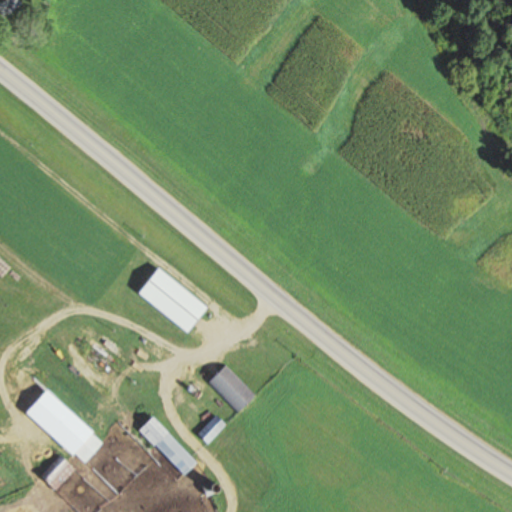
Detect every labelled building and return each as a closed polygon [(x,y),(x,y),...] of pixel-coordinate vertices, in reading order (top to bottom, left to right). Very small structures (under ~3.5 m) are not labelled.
[(0,0),(0,16),(1,17),(17,1),(16,0),(0,0)] [(186,332),(206,306),(155,267),(135,293),(186,332)] [(236,413),(255,395),(226,364),(207,382),(236,413)] [(200,392),(191,385),(194,382),(192,381),(186,389),(196,397),(200,392)] [(80,434),(65,408),(46,419),(62,446),(80,434)] [(196,463),(151,416),(138,429),(182,475),(196,463)] [(225,426),(216,416),(196,433),(206,444),(225,426)] [(83,463),(101,444),(90,433),(72,452),(83,463)] [(53,491),(74,470),(59,456),(39,477),(53,491)]
